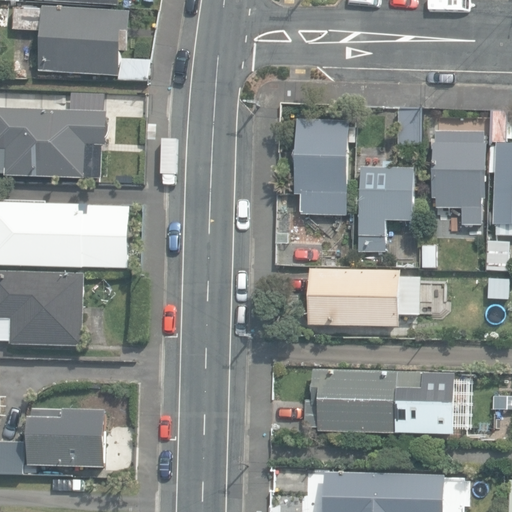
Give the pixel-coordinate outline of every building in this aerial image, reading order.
[(42,72),(121,77),(123,52),(131,52),(132,11),(44,7),(44,11),(16,9),(15,30),(44,31),(42,72)] [(121,81),(150,83),(151,61),(123,59),(121,81)] [(74,93),(73,112),(106,113),(107,95),(106,94),(74,93)] [(109,113),(106,113),(73,112),(0,108),(0,172),(8,173),(8,176),(105,181),(106,147),(109,147),(109,138),(110,136),(112,133),(112,130),(112,127),(111,124),(109,121),(109,113)] [(401,146),(424,146),(426,110),(401,110),(401,146)] [(493,143),(509,143),(509,112),(493,112),(493,143)] [(304,215),(349,216),(351,123),(300,122),(299,195),(304,195),(304,215)] [(463,225),(484,226),(485,200),(487,200),(489,145),(486,145),(487,132),(437,131),(437,143),(435,144),(434,199),(438,199),(438,209),(463,210),(463,225)] [(498,235),(511,235),(511,144),(498,144),(494,225),(499,225),(498,235)] [(360,252),(388,253),(389,221),(417,222),(418,169),(396,169),(396,163),(385,163),(385,168),(363,168),(360,252)] [(0,265),(130,269),(132,205),(0,201),(0,265)] [(488,271),(509,272),(511,244),(490,242),(488,271)] [(425,246),(425,268),(439,268),(439,246),(425,246)] [(404,270),(311,268),(310,325),(403,327),(403,316),(425,316),(426,277),(404,276),(404,270)] [(84,347),(87,274),(0,270),(0,340),(11,341),(11,345),(84,347)] [(489,297),(511,297),(511,280),(489,280),(489,297)] [(320,431),(456,435),(458,375),(316,371),(315,401),(308,401),(308,428),(320,428),(320,431)] [(33,466),(107,469),(109,411),(35,408),(33,466)] [(0,475),(27,476),(27,444),(0,443),(0,475)] [(272,492),(308,493),(309,469),(272,468),(272,492)] [(446,511),(448,477),(327,473),(326,503),(326,511),(446,511)]
